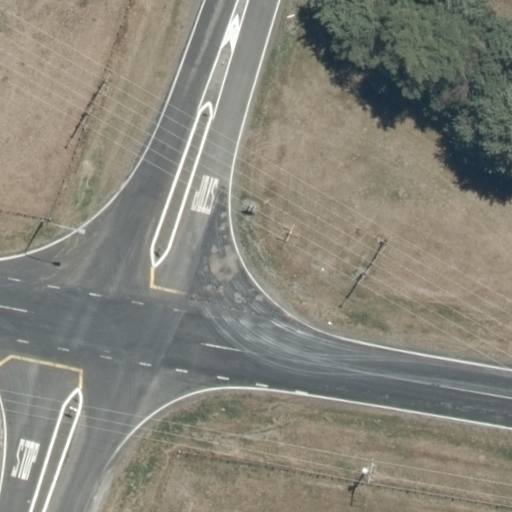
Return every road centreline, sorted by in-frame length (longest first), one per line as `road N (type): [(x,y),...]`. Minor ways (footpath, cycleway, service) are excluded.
road 1 (unclassified): [(117,328),(511,396)]
road 2 (unclassified): [(117,328),(148,285),(252,0)]
road 3 (unclassified): [(34,511),(86,368),(117,328)]
